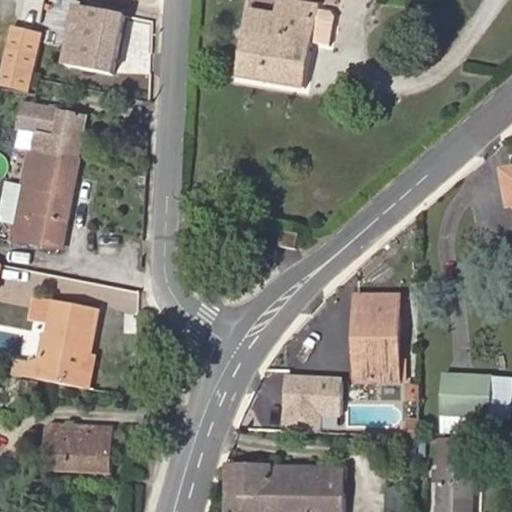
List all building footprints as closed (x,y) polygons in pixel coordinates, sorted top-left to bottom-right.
[(53,0),(45,34),(69,40),(78,2),(69,0),(53,0)] [(336,18),(333,14),(319,12),(320,8),(280,1),(277,15),(318,22),(314,45),(330,48),(336,18)] [(117,77),(128,17),(83,9),(81,8),(70,68),(117,77)] [(277,15),(250,10),(238,79),(305,90),(314,45),(318,22),(277,15)] [(30,93),(43,37),(14,31),(1,86),(30,93)] [(40,133),(45,110),(23,106),(17,132),(39,137),(40,133)] [(55,136),(62,114),(45,110),(40,133),(55,136)] [(55,136),(40,133),(39,137),(36,151),(21,216),(56,222),(68,224),(88,118),(62,114),(55,136)] [(56,222),(21,216),(19,225),(15,242),(49,248),(56,222)] [(2,222),(0,232),(0,239),(15,242),(19,225),(2,222)] [(62,251),(68,224),(56,222),(49,248),(62,251)] [(296,249),(299,235),(283,233),(280,246),(296,249)] [(365,345),(365,377),(400,378),(403,293),(367,293),(367,309),(360,308),(358,344),(365,345)] [(86,390),(100,313),(51,304),(37,382),(86,390)] [(357,377),(365,377),(365,345),(358,344),(357,377)] [(494,378),(444,375),(442,432),(492,434),(493,411),(494,378)] [(0,401),(33,406),(36,384),(0,378),(0,401)] [(509,412),(511,379),(494,378),(493,411),(509,412)] [(340,417),(341,384),(286,382),(284,434),(317,436),(318,416),(340,417)] [(420,404),(421,388),(410,387),(409,404),(420,404)] [(420,441),(420,424),(410,424),(409,440),(420,441)] [(49,430),(47,469),(113,473),(116,428),(54,425),(49,430)] [(475,511),(475,471),(472,471),(473,442),(441,440),(439,511),(475,511)] [(487,472),(488,443),(473,442),(472,471),(475,471),(487,472)] [(345,511),(346,468),(227,468),(226,511),(345,511)]
